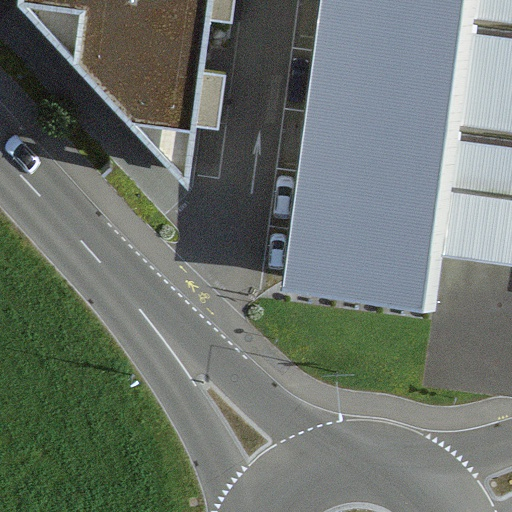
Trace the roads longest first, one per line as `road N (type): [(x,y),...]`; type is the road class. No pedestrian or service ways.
road 1 (secondary): [(0,160),(288,483)]
road 2 (secondary): [(452,508),(432,484),(376,458),(315,466),(288,483)]
